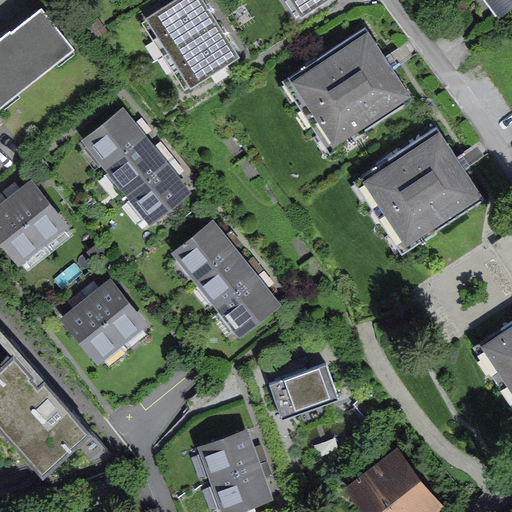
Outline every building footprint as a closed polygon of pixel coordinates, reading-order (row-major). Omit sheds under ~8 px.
[(172,0),(145,17),(167,51),(217,20),(204,0),(172,0)] [(289,0),(301,19),(331,0),(289,0)] [(511,0),(485,0),(501,20),(511,10),(511,0)] [(0,39),(0,101),(1,103),(72,47),(41,7),(5,35),(0,39)] [(167,51),(189,86),(239,55),(217,20),(167,51)] [(368,27),(291,76),(337,147),(414,98),(368,27)] [(87,139),(108,166),(144,138),(122,111),(87,139)] [(478,199),(435,131),(365,175),(408,243),(478,199)] [(108,166),(130,193),(165,165),(144,138),(108,166)] [(130,193),(151,220),(187,192),(165,165),(130,193)] [(65,223),(32,182),(8,200),(42,242),(65,223)] [(42,242),(8,200),(0,207),(0,236),(19,260),(42,242)] [(176,251),(198,278),(233,250),(212,223),(176,251)] [(198,278),(219,305),(254,277),(233,250),(198,278)] [(219,305),(241,332),(276,304),(254,277),(219,305)] [(144,322),(111,281),(88,299),(121,340),(144,322)] [(121,340),(88,299),(65,317),(98,358),(121,340)] [(511,324),(480,346),(511,393),(511,324)] [(0,413),(47,466),(40,472),(43,474),(92,431),(17,348),(10,354),(8,351),(0,360),(2,361),(0,363),(0,413)] [(270,384),(282,417),(338,396),(326,364),(270,384)] [(0,476),(33,465),(40,472),(47,466),(0,413),(0,476)] [(114,457),(92,431),(43,474),(48,481),(114,457)] [(257,463),(245,431),(203,446),(214,478),(257,463)] [(406,453),(352,493),(365,511),(445,511),(448,510),(406,453)] [(269,497),(257,463),(214,478),(226,511),(269,497)]
